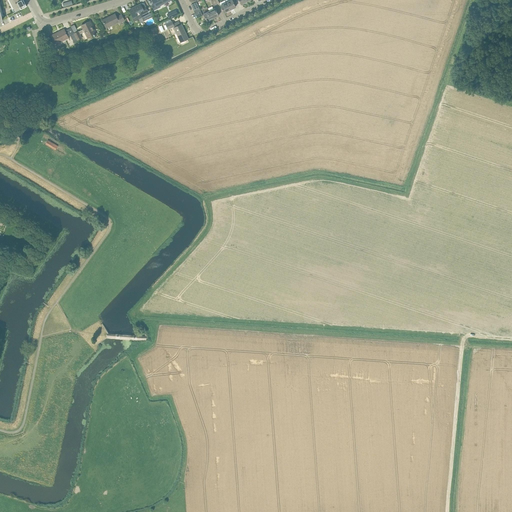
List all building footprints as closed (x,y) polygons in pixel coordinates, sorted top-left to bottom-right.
[(0,0),(0,20),(3,20),(2,18),(0,10),(0,0),(9,0),(15,11),(13,12),(17,11),(18,10),(21,9),(23,7),(24,7),(26,6),(23,0),(0,0)] [(154,10),(160,7),(159,5),(166,1),(169,0),(151,0),(154,4),(152,6),(154,10)] [(230,11),(234,9),(233,8),(236,7),(233,3),(232,0),(231,0),(226,3),(230,11)] [(227,12),(230,11),(226,3),(220,6),(224,13),(227,12)] [(135,7),(129,10),(132,15),(133,17),(132,18),(134,21),(142,18),(142,17),(141,15),(148,12),(147,11),(145,7),(143,8),(140,4),(135,7)] [(213,19),(216,17),(219,16),(216,11),(215,8),(209,11),(213,19)] [(210,21),(213,19),(209,11),(203,14),(205,17),(207,21),(210,20),(210,21)] [(148,19),(147,18),(153,15),(151,12),(142,17),(142,18),(144,21),(148,19)] [(116,17),(115,14),(102,20),(106,28),(118,22),(119,23),(124,21),(124,19),(121,15),(116,17)] [(96,34),(92,26),(90,21),(81,25),(83,29),(78,32),(78,31),(74,33),(77,40),(81,38),(79,34),(84,32),(88,39),(96,34)] [(168,29),(174,26),(172,21),(165,24),(166,25),(164,26),(166,30),(168,29)] [(180,43),(184,41),(188,39),(182,24),(177,26),(174,28),(180,43)] [(64,30),(51,36),(53,41),(55,46),(58,44),(69,38),(68,36),(67,34),(64,30)] [(55,150),(58,146),(48,140),(45,144),(55,150)] [(146,342),(147,336),(106,334),(106,340),(146,342)]
